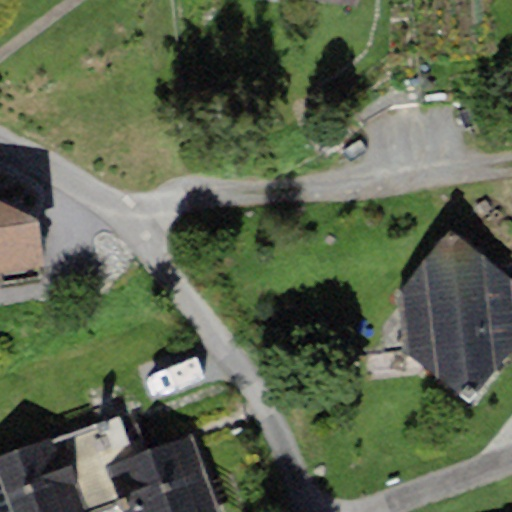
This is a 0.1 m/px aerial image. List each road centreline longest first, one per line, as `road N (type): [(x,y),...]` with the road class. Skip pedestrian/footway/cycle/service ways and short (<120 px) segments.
road 1 (residential): [(301,511),(223,349),(120,220)]
road 2 (residential): [(120,220),(175,191),(447,165)]
road 3 (residential): [(357,511),(511,463)]
road 4 (residential): [(120,220),(81,182),(0,140)]
